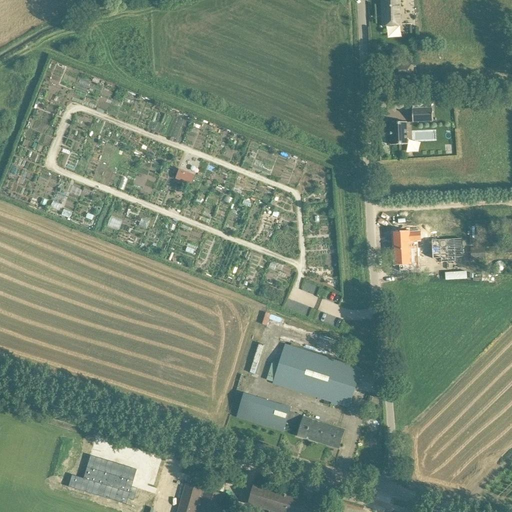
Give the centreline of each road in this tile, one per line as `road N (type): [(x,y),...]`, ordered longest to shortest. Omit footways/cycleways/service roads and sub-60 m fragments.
road 1 (unclassified): [(388,491),(392,453),(373,267),(361,0)]
road 2 (unclassified): [(388,491),(0,367)]
